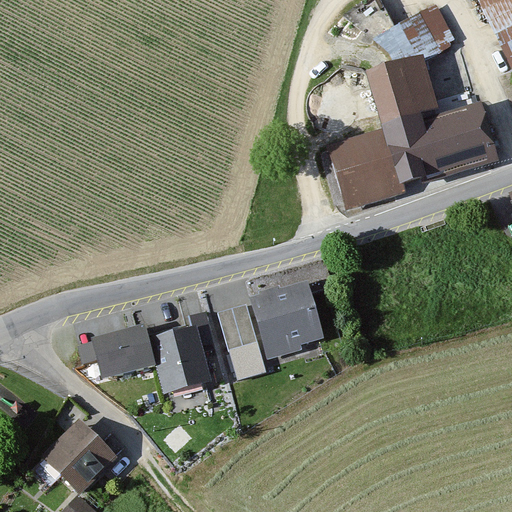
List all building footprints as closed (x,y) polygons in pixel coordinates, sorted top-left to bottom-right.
[(511,0),(476,0),(511,74),(511,73),(511,0)] [(477,106),(436,117),(419,59),(370,73),(388,133),(335,149),(351,204),(494,163),(477,106)] [(251,297),(268,357),(298,349),(296,342),(320,336),(305,283),(251,297)] [(257,341),(245,305),(218,314),(229,349),(257,341)] [(186,334),(151,344),(167,397),(206,385),(196,350),(209,347),(200,317),(182,322),(186,334)] [(150,362),(141,327),(80,344),(84,362),(100,357),(105,374),(150,362)] [(46,463),(83,500),(123,460),(86,422),(46,463)]
